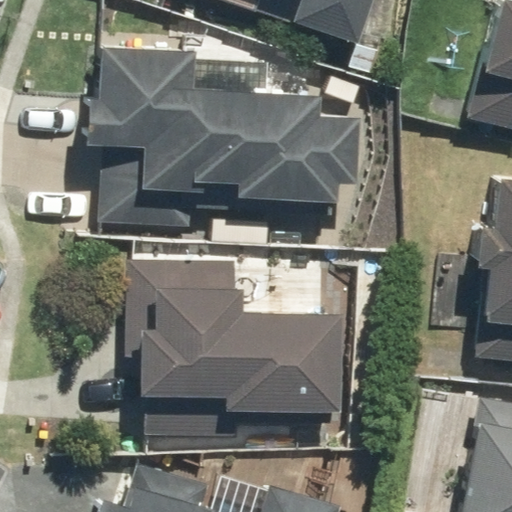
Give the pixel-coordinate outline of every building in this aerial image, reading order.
[(295,0),(290,16),(352,39),(366,0),(295,0)] [(511,0),(497,0),(469,110),(511,120),(511,0)] [(197,37),(104,34),(102,86),(90,85),(88,134),(101,134),(97,219),(191,222),(192,195),(344,200),(345,172),(359,173),(361,106),(323,105),(324,80),(196,75),(197,37)] [(511,165),(490,163),(473,350),(511,353),(511,165)] [(234,255),(127,252),(124,351),(143,351),(141,425),(245,428),(246,402),(342,404),(344,304),(248,301),(249,277),(233,277),(234,255)] [(511,511),(511,397),(481,392),(457,511),(511,511)] [(330,511),(336,494),(271,475),(259,511),(255,511),(204,497),(210,478),(139,457),(129,492),(108,486),(99,511),(330,511)]
